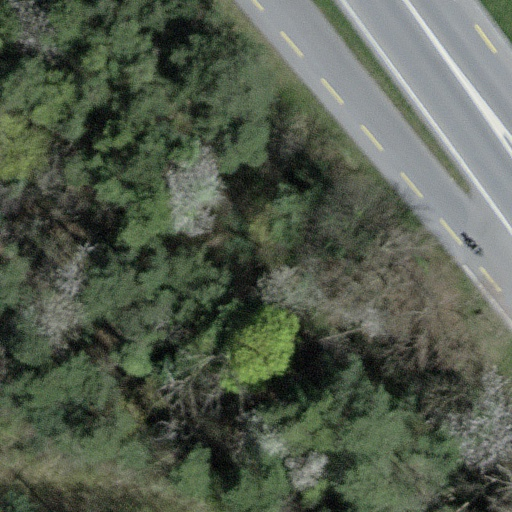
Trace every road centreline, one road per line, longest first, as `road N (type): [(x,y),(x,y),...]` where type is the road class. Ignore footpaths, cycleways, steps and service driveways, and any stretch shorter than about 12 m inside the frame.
road 1 (unclassified): [(281,0),(511,281)]
road 2 (primary): [(400,0),(511,153)]
